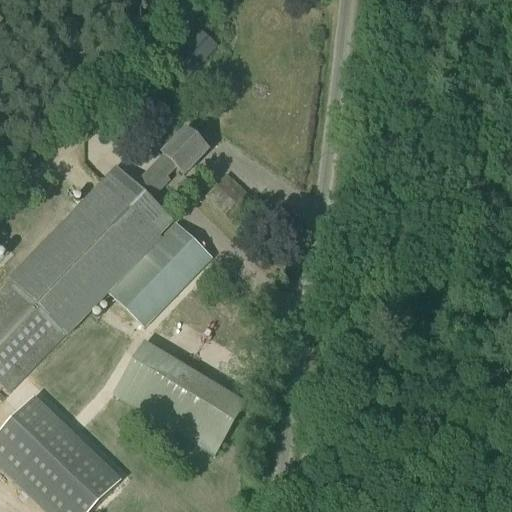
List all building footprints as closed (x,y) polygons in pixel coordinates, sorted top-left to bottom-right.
[(165,68),(183,86),(217,50),(199,32),(165,68)] [(162,159),(120,203),(104,187),(0,296),(0,387),(9,396),(135,265),(134,265),(172,225),(150,204),(169,183),(166,181),(176,171),(183,179),(207,154),(186,134),(162,158),(162,159)] [(205,200),(231,225),(252,203),(226,178),(205,200)] [(108,297),(144,332),(211,263),(175,228),(108,297)] [(134,344),(106,398),(213,455),(229,424),(201,410),(214,387),(134,344)] [(93,511),(118,487),(32,403),(0,436),(0,470),(43,511),(93,511)] [(147,441),(159,451),(170,439),(158,428),(147,441)] [(111,453),(138,475),(146,465),(119,442),(111,453)] [(164,452),(181,466),(187,458),(170,445),(164,452)]
